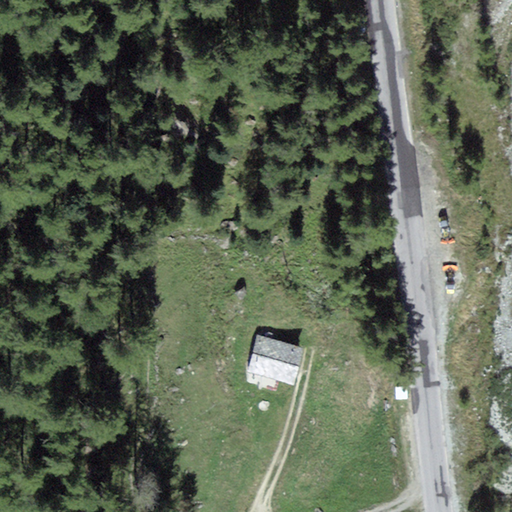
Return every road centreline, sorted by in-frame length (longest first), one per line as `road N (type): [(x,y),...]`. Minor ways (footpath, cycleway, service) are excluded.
road 1 (tertiary): [(441,511),(379,0)]
road 2 (track): [(306,353),(260,511)]
